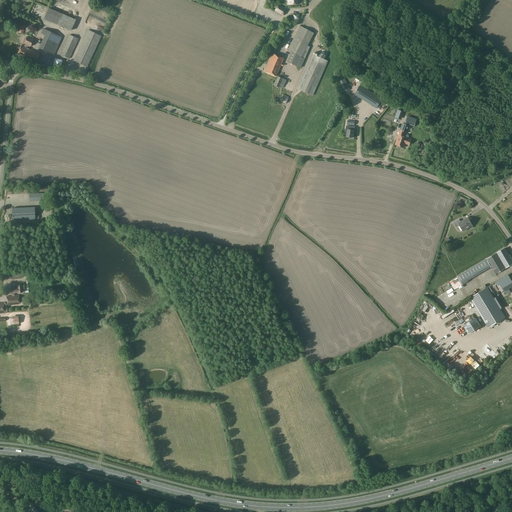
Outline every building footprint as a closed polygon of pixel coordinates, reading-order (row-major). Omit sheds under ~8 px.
[(274,11),(278,14),(282,16),(287,9),(278,4),(274,11)] [(48,8),(44,19),(71,31),(76,20),(48,8)] [(301,57),(307,46),(314,33),(300,26),(287,51),(291,53),(301,57)] [(54,55),(62,37),(43,28),(41,34),(45,35),(39,48),(54,55)] [(88,30),(73,61),(87,67),(101,36),(88,30)] [(326,41),(329,34),(323,31),(320,38),(326,41)] [(69,35),(60,55),(69,59),(78,39),(69,35)] [(25,44),(24,47),(21,45),(16,57),(34,65),(40,54),(27,48),(28,47),(29,47),(30,46),(30,47),(33,40),(27,37),(24,43),(25,44)] [(301,57),(291,53),(287,62),(300,68),(305,59),(310,47),(307,46),(301,57)] [(284,58),(272,53),(264,71),(276,76),(284,58)] [(328,61),(323,59),(318,57),(312,54),(297,89),(313,96),(328,61)] [(55,58),(53,66),(61,68),(62,60),(55,58)] [(277,76),(274,85),(278,87),(280,84),(283,86),(286,80),(277,76)] [(340,81),(345,92),(350,90),(345,79),(340,81)] [(360,84),(354,95),(376,109),(383,98),(360,84)] [(280,101),(285,104),(289,97),(283,94),(280,101)] [(398,110),(395,117),(397,118),(400,119),(400,120),(403,112),(398,110)] [(417,119),(414,118),(408,116),(405,123),(414,127),(417,119)] [(401,130),(400,130),(397,138),(398,138),(395,145),(403,148),(405,143),(409,145),(411,140),(407,139),(407,138),(402,136),(404,131),(407,133),(410,126),(403,123),(401,130)] [(346,125),(346,130),(348,130),(346,137),(353,138),(354,131),(355,127),(346,125)] [(29,194),(29,201),(44,201),(43,193),(29,194)] [(12,221),(35,219),(34,207),(12,208),(12,221)] [(468,218),(461,222),(459,219),(453,223),(456,228),(460,226),(463,231),(472,225),(468,218)] [(511,260),(505,248),(497,253),(506,268),(511,264),(511,260)] [(506,268),(497,253),(486,259),(490,268),(495,275),(506,268)] [(486,259),(463,273),(468,281),(490,268),(486,259)] [(21,270),(2,272),(3,278),(7,278),(7,277),(21,276),(21,270)] [(462,285),(468,282),(462,273),(457,277),(462,285)] [(511,282),(508,275),(498,281),(504,292),(511,287),(511,282)] [(11,289),(11,294),(22,292),(22,285),(17,285),(17,288),(11,289)] [(494,298),(487,287),(470,298),(488,328),(506,317),(500,309),(494,298)] [(7,296),(7,305),(19,304),(19,295),(14,296),(14,294),(11,294),(12,296),(7,296)] [(497,296),(494,298),(500,309),(504,307),(497,296)] [(457,303),(449,307),(454,317),(458,315),(459,317),(467,314),(463,305),(459,307),(457,303)] [(20,317),(20,319),(28,319),(27,305),(19,305),(19,306),(17,307),(17,317),(20,317)] [(476,318),(463,326),(468,334),(481,326),(476,318)] [(423,321),(421,324),(428,330),(430,328),(423,321)] [(459,377),(465,381),(469,376),(463,372),(459,377)]
